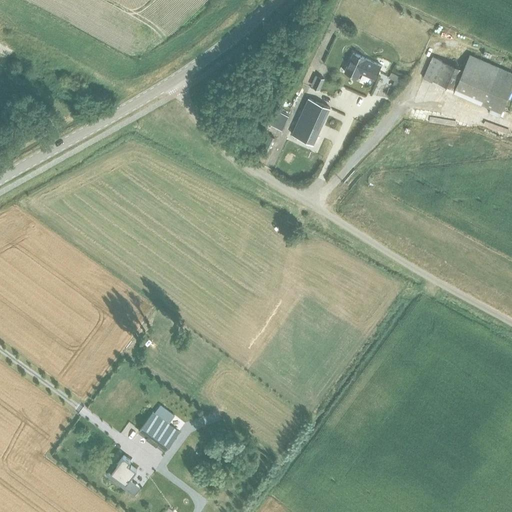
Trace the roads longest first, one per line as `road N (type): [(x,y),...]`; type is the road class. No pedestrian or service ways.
road 1 (unclassified): [(511,323),(246,165),(209,135),(174,80)]
road 2 (secondary): [(0,180),(174,80)]
road 3 (secondary): [(174,80),(280,0)]
